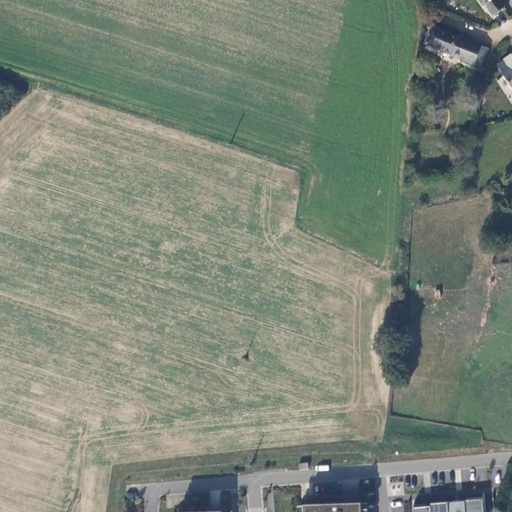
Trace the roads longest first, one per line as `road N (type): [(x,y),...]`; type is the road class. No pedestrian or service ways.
road 1 (residential): [(381,474),(511,456)]
road 2 (residential): [(256,484),(381,474)]
